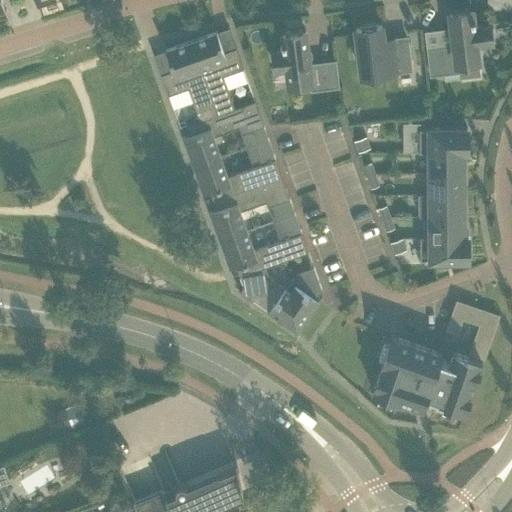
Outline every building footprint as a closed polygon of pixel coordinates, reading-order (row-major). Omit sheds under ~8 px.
[(501,0),(486,0),(488,9),(502,7),(501,0)] [(426,48),(430,75),(458,71),(457,62),(478,59),(476,42),(491,40),(489,23),(474,25),(474,20),(474,16),(473,16),(472,8),(449,11),(453,45),(426,48)] [(353,45),(355,60),(359,60),(361,74),(410,68),(406,39),(392,40),(392,41),(383,42),(381,25),(376,25),(376,24),(360,26),(360,27),(355,28),(357,45),(353,45)] [(309,63),(305,29),(281,32),(282,40),(281,40),(282,44),(283,44),(283,49),(273,50),(275,67),(286,66),(288,83),(309,80),(310,90),(339,86),(335,59),(309,63)] [(216,113),(234,107),(227,88),(247,81),(235,47),(223,51),(216,31),(191,40),(216,113)] [(216,113),(191,40),(165,49),(172,69),(160,73),(172,108),(192,101),(199,120),(216,113)] [(189,134),(182,136),(192,165),(220,155),(213,135),(238,126),(245,146),(268,138),(254,100),(234,107),(216,113),(199,120),(186,124),(189,134)] [(418,150),(467,150),(467,127),(418,128),(418,150)] [(369,147),(365,135),(354,139),(358,151),(369,147)] [(467,151),(467,150),(418,150),(418,151),(428,151),(428,172),(463,172),(463,151),(467,151)] [(192,165),(202,193),(209,191),(212,200),(281,175),(275,158),(227,175),(220,155),(192,165)] [(366,175),(374,172),(370,161),(362,164),(366,175)] [(378,184),(374,172),(366,175),(371,186),(378,184)] [(463,172),(428,172),(428,194),(463,193),(463,172)] [(215,208),(209,211),(219,239),(246,230),(239,210),(266,200),(273,220),(294,213),(281,175),(212,200),(215,208)] [(428,194),(419,194),(419,215),(428,215),(464,215),(464,211),(464,204),(464,202),(463,193),(428,194)] [(382,218),(389,215),(385,204),(378,207),(382,218)] [(219,239),(229,268),(236,266),(239,274),(307,250),(294,213),(273,220),(281,240),(253,250),(246,230),(219,239)] [(389,215),(382,218),(386,229),(393,227),(389,215)] [(464,215),(428,215),(429,236),(419,236),(419,237),(467,236),(467,235),(464,235),(464,215)] [(467,236),(419,237),(419,259),(467,259),(467,236)] [(401,237),(390,241),(394,252),(405,248),(401,237)] [(243,285),(239,291),(296,331),(301,324),(318,300),(314,297),(321,287),(313,266),(305,268),(289,291),(285,288),(267,276),(264,266),(308,251),(307,250),(239,274),(243,285)] [(482,356),(483,356),(498,315),(456,300),(446,328),(448,328),(455,330),(461,315),(481,322),(471,351),(482,355),(482,356)] [(439,359),(441,352),(391,334),(380,363),(382,364),(372,391),(397,399),(398,398),(422,407),(426,395),(436,398),(435,400),(464,410),(481,361),(452,351),(448,362),(439,359)] [(65,409),(50,414),(55,433),(70,428),(65,409)] [(110,449),(88,459),(94,473),(98,472),(116,463),(110,449)] [(0,483),(9,480),(3,464),(0,464),(0,483)] [(176,488),(176,492),(167,496),(164,489),(163,489),(163,490),(135,502),(135,501),(133,501),(137,511),(204,511),(243,496),(236,466),(219,473),(188,487),(185,484),(181,483),(178,485),(176,488)]
